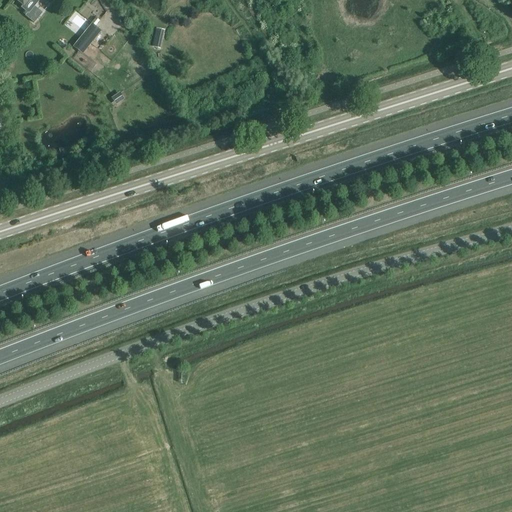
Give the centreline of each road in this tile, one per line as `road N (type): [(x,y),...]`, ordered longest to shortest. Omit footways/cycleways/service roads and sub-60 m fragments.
road 1 (motorway): [(0,356),(511,177)]
road 2 (motorway): [(511,115),(0,292)]
road 3 (unclassified): [(0,401),(272,300),(511,228)]
road 4 (tertiary): [(0,234),(511,69)]
